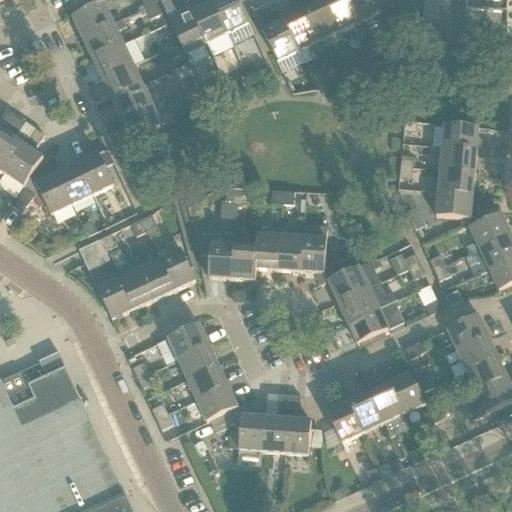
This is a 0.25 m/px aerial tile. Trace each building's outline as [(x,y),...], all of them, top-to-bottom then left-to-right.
[(141,0),(146,11),(157,6),(154,0),(141,0)] [(227,37),(249,27),(236,0),(223,0),(213,5),(227,37)] [(286,0),(291,9),(301,5),(298,0),(286,0)] [(332,0),(325,3),(340,35),(361,25),(348,0),(332,0)] [(348,0),(361,25),(382,15),(374,0),(348,0)] [(437,0),(425,0),(425,7),(437,8),(437,0)] [(437,0),(437,8),(438,8),(450,10),(450,0),(437,0)] [(511,0),(466,0),(466,11),(508,14),(507,22),(511,22),(511,0)] [(340,35),(325,3),(305,13),(320,45),(340,35)] [(73,20),(83,41),(114,26),(104,5),(73,20)] [(213,5),(193,15),(192,15),(207,46),(227,37),(213,5)] [(162,15),(157,6),(146,11),(151,20),(162,15)] [(438,8),(437,8),(425,7),(424,17),(437,18),(438,8)] [(265,8),(254,13),(259,24),(270,19),(265,8)] [(186,56),(207,46),(192,15),(193,15),(190,9),(168,19),(186,56)] [(387,12),(384,36),(391,37),(395,37),(398,14),(387,12)] [(284,23),(299,55),(320,45),(305,13),(284,23)] [(423,26),(436,27),(437,18),(424,17),(423,26)] [(263,33),(278,65),(299,55),(284,23),(263,33)] [(124,47),(114,26),(83,41),(93,62),(124,47)] [(161,41),(166,52),(177,47),(172,36),(161,41)] [(134,68),(124,47),(93,62),(103,82),(134,68)] [(182,57),(177,47),(166,52),(171,63),(182,57)] [(103,82),(112,103),(144,88),(134,68),(103,82)] [(181,82),(186,93),(197,88),(192,77),(181,82)] [(112,103),(122,124),(166,103),(156,82),(144,88),(112,103)] [(197,88),(186,93),(190,102),(201,97),(197,88)] [(166,103),(122,124),(132,145),(176,124),(166,103)] [(8,112),(1,122),(10,128),(17,118),(8,112)] [(17,118),(10,128),(6,135),(0,143),(0,172),(5,176),(25,148),(16,142),(27,125),(17,118)] [(406,124),(405,129),(405,135),(418,136),(419,125),(406,124)] [(443,151),(477,154),(479,130),(445,127),(443,151)] [(30,140),(25,148),(5,176),(18,184),(15,190),(21,194),(25,189),(34,176),(44,161),(34,154),(39,146),(40,147),(47,137),(37,131),(30,141),(30,140)] [(105,155),(99,142),(89,146),(96,160),(78,168),(93,199),(115,188),(100,157),(105,155)] [(441,173),(475,176),(477,154),(443,151),(441,173)] [(403,159),(402,170),(415,171),(416,160),(403,159)] [(78,168),(58,178),(73,209),(93,199),(78,168)] [(402,170),(401,181),(414,182),(415,171),(402,170)] [(441,173),(439,196),(473,199),(475,176),(441,173)] [(27,190),(14,209),(24,215),(40,192),(52,218),(73,209),(58,178),(45,184),(34,176),(25,189),(27,190)] [(237,204),(238,191),(228,190),(227,203),(237,204)] [(238,191),(237,204),(250,205),(251,192),(238,191)] [(274,194),(273,206),(283,207),(283,195),(274,194)] [(283,195),(283,207),(296,208),(297,195),(283,195)] [(462,230),(463,230),(470,231),(479,227),(480,219),(471,218),(473,199),(439,196),(436,219),(463,222),(462,230)] [(154,217),(142,223),(148,236),(160,230),(154,217)] [(475,255),(480,252),(511,238),(502,217),(479,227),(470,231),(477,246),(467,250),(470,257),(475,255)] [(94,222),(83,227),(89,239),(99,234),(94,222)] [(139,240),(148,236),(142,223),(133,227),(139,240)] [(209,281),(232,282),(235,248),(235,244),(221,243),(221,237),(204,236),(203,258),(210,259),(209,281)] [(112,237),(100,242),(106,255),(118,250),(112,237)] [(257,249),(256,272),(257,272),(278,273),(281,239),(257,238),(257,249)] [(480,252),(490,273),(511,262),(511,238),(480,252)] [(278,273),(301,275),(303,240),(281,239),(278,273)] [(331,267),(325,269),(327,242),(303,240),(301,275),(316,276),(321,288),(329,285),(329,284),(338,280),(337,279),(361,268),(358,262),(366,258),(360,247),(352,250),(355,257),(332,268),(331,267)] [(110,263),(106,255),(100,242),(80,252),(89,273),(110,263)] [(257,249),(235,248),(232,282),(256,284),(257,272),(256,272),(257,249)] [(175,294),(196,284),(182,253),(160,263),(175,294)] [(405,263),(409,273),(421,267),(417,257),(405,263)] [(432,263),(436,273),(448,268),(443,258),(432,263)] [(136,264),(140,273),(154,304),(175,294),(160,263),(147,269),(143,260),(136,264)] [(329,285),(338,305),(381,286),(375,273),(380,271),(376,262),(360,270),(338,280),(329,284),(329,285)] [(500,294),(511,288),(511,262),(490,273),(500,294)] [(409,273),(414,284),(427,278),(421,267),(409,273)] [(436,273),(441,284),(453,278),(448,268),(436,273)] [(119,282),(134,313),(154,304),(140,273),(119,282)] [(113,323),(134,313),(119,282),(98,292),(113,323)] [(339,307),(348,326),(379,312),(379,311),(393,305),(394,305),(398,303),(394,295),(387,298),(381,286),(338,305),(339,307)] [(459,293),(448,298),(453,308),(464,303),(459,293)] [(437,299),(425,305),(430,316),(442,310),(437,299)] [(398,303),(379,311),(348,326),(358,347),(404,326),(397,311),(400,309),(398,303)] [(452,356),(457,354),(489,339),(479,318),(460,327),(447,333),(454,347),(442,353),(445,359),(452,356)] [(168,342),(178,363),(210,348),(200,327),(168,342)] [(457,354),(460,361),(467,375),(498,360),(489,339),(457,354)] [(418,346),(406,353),(411,364),(423,357),(418,346)] [(178,363),(184,375),(188,383),(219,369),(210,348),(178,363)] [(59,355),(39,364),(44,375),(64,366),(59,355)] [(498,360),(467,375),(476,395),(508,381),(498,360)] [(134,371),(139,381),(151,375),(146,365),(134,371)] [(0,511),(132,511),(81,402),(65,368),(28,385),(22,372),(1,382),(0,380),(0,511)] [(188,383),(197,404),(229,389),(219,369),(188,383)] [(139,381),(144,392),(156,386),(151,375),(139,381)] [(390,386),(404,417),(426,407),(411,376),(390,386)] [(433,378),(420,384),(425,394),(438,388),(433,378)] [(481,419),(486,417),(511,404),(511,389),(508,381),(476,395),(483,409),(477,412),(481,419)] [(384,427),(404,417),(390,386),(369,395),(384,427)] [(207,425),(211,424),(239,411),(229,389),(197,404),(207,425)] [(363,436),(384,427),(369,395),(348,405),(363,436)] [(279,410),(289,410),(290,398),(280,397),(279,410)] [(289,410),(302,411),(303,399),(290,398),(289,410)] [(426,405),(432,416),(444,411),(438,399),(426,405)] [(327,415),(342,446),(363,436),(348,405),(327,415)] [(154,413),(158,422),(170,417),(165,407),(154,413)] [(246,407),(239,411),(211,424),(216,436),(242,424),(241,434),(230,433),(229,451),(240,452),(239,453),(263,455),(266,420),(251,419),(246,407)] [(432,416),(437,427),(449,421),(444,411),(432,416)] [(164,433),(165,432),(175,427),(170,417),(158,422),(164,433)] [(263,455),(286,457),(288,422),(266,420),(263,455)] [(288,422),(286,457),(309,459),(312,424),(288,422)] [(432,446),(420,451),(425,462),(437,457),(432,446)] [(417,467),(425,462),(420,451),(412,455),(417,467)] [(391,465),(379,470),(384,482),(396,476),(391,465)] [(376,485),(384,482),(379,470),(370,474),(376,485)]
